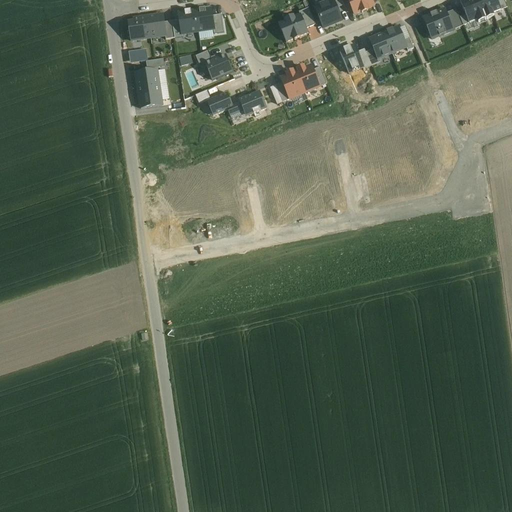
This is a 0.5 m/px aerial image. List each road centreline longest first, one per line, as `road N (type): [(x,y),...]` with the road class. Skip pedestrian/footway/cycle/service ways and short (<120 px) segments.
road 1 (residential): [(109,11),(147,265)]
road 2 (residential): [(227,0),(246,45),(266,66),(432,0)]
road 3 (residential): [(147,265),(182,511)]
road 4 (residential): [(356,218),(448,200),(467,143)]
